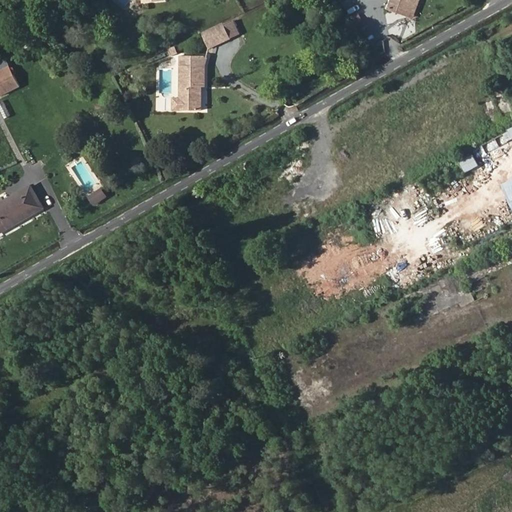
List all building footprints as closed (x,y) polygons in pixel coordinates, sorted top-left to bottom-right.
[(411,17),(415,0),(394,0),(391,11),(411,17)] [(422,0),(415,0),(411,17),(417,19),(422,0)] [(349,18),(357,31),(366,26),(359,13),(349,18)] [(228,28),(205,40),(213,55),(236,43),(228,28)] [(182,61),(178,94),(185,94),(183,107),(201,109),(205,84),(208,85),(211,64),(182,61)] [(26,84),(16,65),(0,73),(0,79),(7,94),(26,84)] [(185,94),(178,94),(173,93),(171,105),(183,107),(185,94)] [(511,117),(511,112),(503,94),(479,106),(490,128),(511,117)] [(4,100),(0,102),(0,109),(5,119),(11,116),(4,100)] [(465,173),(479,166),(474,155),(460,161),(465,173)] [(0,204),(0,233),(46,207),(33,185),(0,204)] [(95,205),(109,196),(102,187),(89,196),(95,205)] [(431,217),(439,213),(433,201),(425,206),(431,217)]
